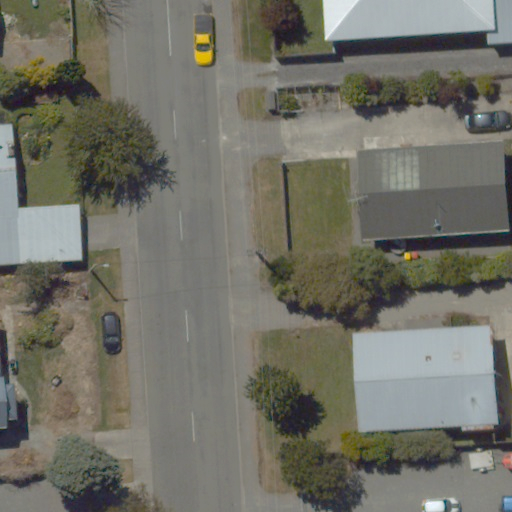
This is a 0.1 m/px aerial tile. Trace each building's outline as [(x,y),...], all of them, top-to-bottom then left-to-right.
[(511,0),(329,0),(332,38),(495,30),(495,43),(511,42),(511,0)] [(12,126),(0,125),(0,269),(79,267),(77,206),(15,208),(12,126)] [(496,230),(507,230),(504,147),(358,152),(361,253),(497,249),(496,230)] [(0,431),(22,430),(20,378),(5,378),(3,317),(0,316),(0,431)] [(511,376),(506,377),(504,330),(356,335),(359,435),(493,431),(494,445),(511,444),(511,376)]
